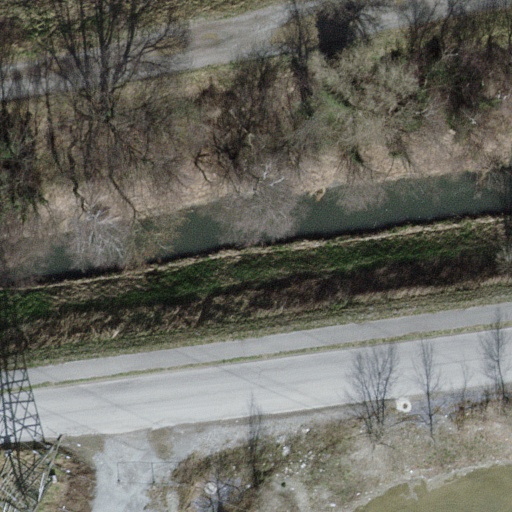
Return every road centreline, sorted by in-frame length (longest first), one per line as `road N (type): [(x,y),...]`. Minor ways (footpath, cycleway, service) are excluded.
road 1 (unclassified): [(0,419),(511,353)]
road 2 (track): [(0,81),(449,0)]
